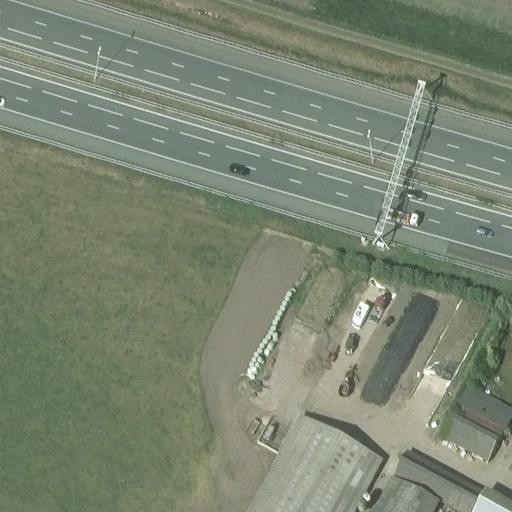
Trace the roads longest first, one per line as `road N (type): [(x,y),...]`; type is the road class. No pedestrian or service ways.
road 1 (motorway): [(511,172),(0,20)]
road 2 (motorway): [(0,84),(511,235)]
